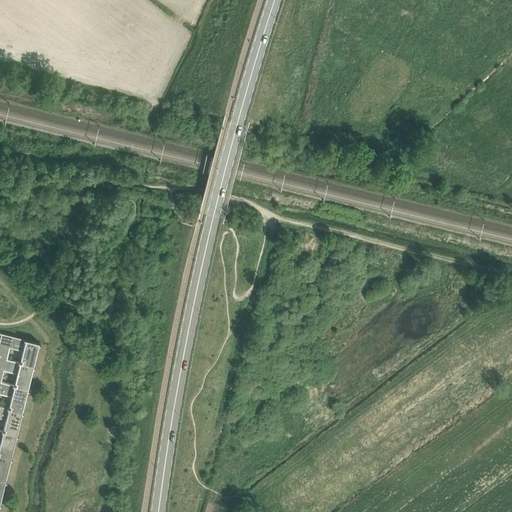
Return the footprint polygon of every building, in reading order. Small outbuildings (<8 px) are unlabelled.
[(0,357),(7,359),(10,346),(23,349),(20,362),(34,365),(39,344),(40,345),(40,344),(39,344),(39,342),(3,333),(2,334),(0,343),(0,357)] [(15,385),(28,388),(33,367),(34,368),(35,367),(33,367),(34,365),(20,362),(7,359),(0,357),(0,381),(1,382),(4,369),(18,372),(15,385)] [(9,408),(22,411),(27,390),(29,391),(29,390),(28,390),(28,388),(15,385),(1,382),(0,381),(0,392),(12,395),(9,408)] [(3,431),(17,434),(22,413),(23,414),(23,413),(22,413),(22,411),(9,408),(0,405),(0,416),(6,418),(3,431)] [(0,444),(0,454),(11,457),(16,436),(18,437),(18,436),(16,435),(17,434),(3,431),(0,429),(0,440),(1,441),(0,444)] [(0,478),(5,480),(11,459),(12,459),(11,458),(11,457),(0,454),(0,478)]
